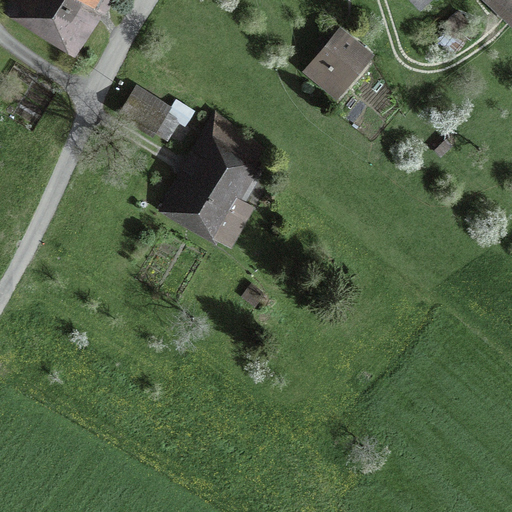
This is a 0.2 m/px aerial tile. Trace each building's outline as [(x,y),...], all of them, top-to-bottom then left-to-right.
[(69,41),(95,0),(26,0),(20,10),(69,41)] [(511,0),(490,0),(511,20),(511,0)] [(340,85),(365,54),(340,34),(315,64),(340,85)] [(154,136),(169,114),(136,92),(122,114),(154,136)] [(223,237),(264,166),(215,138),(174,209),(223,237)]
